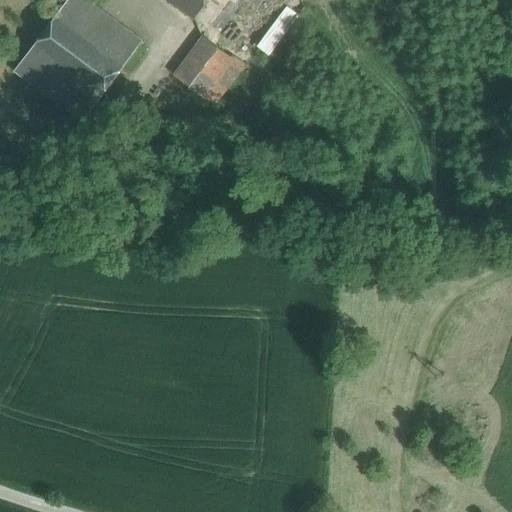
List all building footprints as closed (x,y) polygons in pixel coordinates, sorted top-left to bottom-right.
[(143,39),(90,0),(67,0),(61,8),(129,58),(143,39)] [(171,0),(195,17),(206,0),(171,0)] [(255,44),(268,53),(297,11),(283,2),(255,44)] [(129,58),(61,8),(33,47),(100,97),(129,58)] [(206,36),(177,75),(203,95),(233,57),(206,36)] [(100,97),(33,47),(15,69),(83,120),(100,97)] [(233,57),(203,95),(216,104),(244,65),(233,57)]
